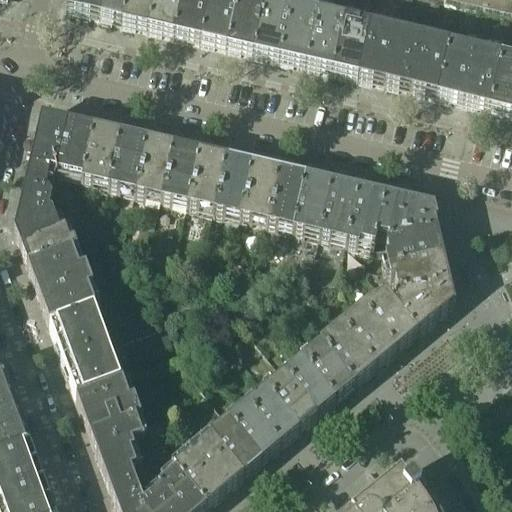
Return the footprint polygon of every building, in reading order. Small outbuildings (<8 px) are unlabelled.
[(102,0),(68,0),(64,20),(96,27),(102,0)] [(125,0),(102,0),(96,27),(118,32),(125,0)] [(125,0),(118,32),(144,38),(153,0),(125,0)] [(180,0),(153,0),(144,38),(171,45),(180,0)] [(208,1),(203,0),(180,0),(171,45),(196,51),(208,1)] [(444,0),(443,8),(462,13),(465,0),(444,0)] [(485,0),(465,0),(462,13),(482,18),(485,0)] [(502,22),(507,0),(485,0),(482,18),(502,22)] [(511,24),(511,0),(507,0),(502,22),(511,24)] [(235,7),(208,1),(196,51),(223,57),(235,7)] [(262,13),(235,7),(223,57),(250,63),(262,13)] [(288,20),(262,13),(250,63),(276,69),(288,20)] [(314,26),(288,20),(276,69),(303,75),(314,26)] [(340,32),(314,26),(303,75),(329,81),(340,32)] [(367,38),(340,32),(329,81),(355,87),(367,38)] [(392,44),(367,38),(355,87),(381,93),(392,44)] [(419,50),(392,44),(381,93),(408,100),(419,50)] [(446,56),(419,50),(408,100),(434,106),(446,56)] [(472,62),(446,56),(434,106),(460,112),(472,62)] [(500,69),(472,62),(460,112),(489,118),(500,69)] [(511,71),(500,69),(489,118),(511,123),(511,71)] [(66,132),(45,127),(39,125),(38,131),(29,173),(49,178),(49,180),(55,181),(66,132)] [(66,132),(55,181),(55,183),(80,189),(92,138),(66,132)] [(118,144),(92,138),(80,189),(80,193),(105,199),(118,144)] [(145,150),(118,144),(105,199),(132,206),(145,150)] [(171,156),(145,150),(132,206),(158,212),(171,156)] [(197,162),(171,156),(158,212),(184,218),(197,162)] [(223,168),(197,162),(184,218),(211,224),(223,168)] [(250,174),(223,168),(211,224),(237,230),(250,174)] [(13,241),(18,254),(55,240),(49,221),(52,206),(49,202),(44,201),(49,180),(49,178),(29,173),(13,241)] [(276,180),(250,174),(237,230),(263,236),(276,180)] [(288,183),(276,180),(263,236),(290,242),(302,187),(288,183)] [(329,193),(302,187),(290,242),(315,248),(329,193)] [(356,199),(329,193),(315,248),(343,255),(356,199)] [(382,205),(356,199),(343,255),(355,257),(356,251),(370,255),(374,241),(382,205)] [(431,216),(382,205),(374,241),(384,243),(386,249),(434,238),(432,230),(435,230),(431,216)] [(61,238),(55,240),(18,254),(25,274),(75,256),(72,250),(66,252),(61,238)] [(434,238),(386,249),(386,252),(383,253),(388,276),(440,264),(434,238)] [(116,241),(113,259),(120,260),(123,242),(116,241)] [(75,256),(25,274),(33,295),(82,276),(75,256)] [(440,264),(388,276),(384,277),(387,290),(391,288),(394,300),(398,299),(398,302),(447,291),(440,264)] [(83,276),(82,276),(33,295),(40,315),(91,296),(83,276)] [(171,282),(168,293),(182,297),(185,286),(171,282)] [(447,291),(398,302),(399,308),(391,315),(415,344),(452,313),(447,291)] [(91,296),(40,315),(47,333),(91,317),(93,317),(93,315),(97,314),(91,296)] [(145,303),(149,316),(162,312),(157,298),(145,303)] [(267,304),(281,320),(287,315),(274,299),(267,304)] [(204,315),(181,302),(175,313),(185,318),(185,325),(202,325),(204,315)] [(415,344),(391,315),(382,304),(379,306),(375,302),(357,316),(394,361),(415,344)] [(394,361),(357,316),(336,333),(373,378),(394,361)] [(118,390),(100,342),(91,317),(47,333),(54,353),(59,351),(63,362),(58,363),(63,377),(68,375),(72,385),(67,387),(74,407),(118,390)] [(142,330),(115,340),(118,349),(155,336),(148,317),(138,321),(142,330)] [(373,378),(336,333),(315,351),(317,353),(352,396),(373,378)] [(166,339),(121,356),(124,366),(170,349),(166,339)] [(352,396),(317,353),(298,368),(333,411),(352,396)] [(333,411),(298,368),(279,384),(315,427),(333,411)] [(315,427),(279,384),(261,399),(297,441),(315,427)] [(120,390),(118,390),(74,407),(95,465),(129,452),(145,446),(144,444),(140,445),(134,429),(139,427),(132,407),(127,409),(120,390)] [(297,441),(261,399),(242,415),(277,457),(297,441)] [(277,457),(242,415),(225,430),(259,472),(277,457)] [(259,472),(225,430),(207,445),(208,447),(241,488),(259,472)] [(241,488),(208,447),(189,462),(223,503),(241,488)] [(129,452),(95,465),(112,511),(140,511),(129,480),(135,478),(129,463),(133,461),(129,452)] [(211,511),(223,503),(189,462),(171,477),(173,480),(200,511),(211,511)] [(200,511),(173,480),(155,495),(158,498),(141,511),(200,511)] [(383,511),(405,491),(398,482),(361,511),(383,511)] [(428,511),(410,488),(405,491),(383,511),(428,511)]
